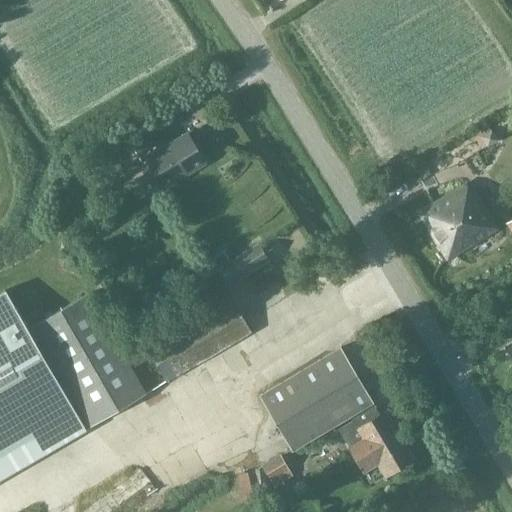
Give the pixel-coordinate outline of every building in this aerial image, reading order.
[(161,188),(203,163),(186,135),(171,144),(159,123),(128,142),(141,163),(145,161),(161,188)] [(465,185),(417,213),(446,261),(495,230),(465,185)] [(224,251),(214,256),(221,267),(218,268),(229,285),(239,279),(267,262),(256,245),(230,261),(224,251)] [(86,294),(31,326),(27,328),(5,290),(0,292),(0,479),(86,430),(44,357),(48,355),(89,426),(144,394),(86,294)] [(165,381),(249,333),(230,300),(146,349),(165,381)] [(338,348),(258,396),(290,450),(348,416),(349,418),(371,404),(370,403),(338,348)] [(378,415),(371,404),(349,418),(351,421),(337,429),(347,447),(346,447),(362,474),(376,467),(383,479),(414,460),(397,431),(399,430),(393,419),(390,420),(385,411),(378,415)] [(292,475),(279,454),(260,465),(273,486),(292,475)]
